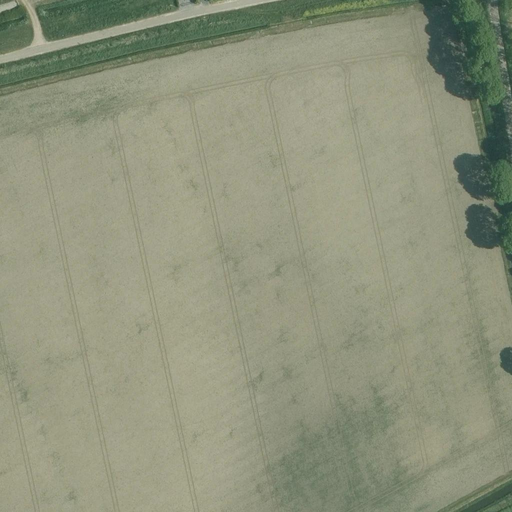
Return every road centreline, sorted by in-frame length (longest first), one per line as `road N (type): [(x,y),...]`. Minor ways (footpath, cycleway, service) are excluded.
road 1 (unclassified): [(0,59),(259,0)]
road 2 (unclassified): [(511,124),(493,0)]
